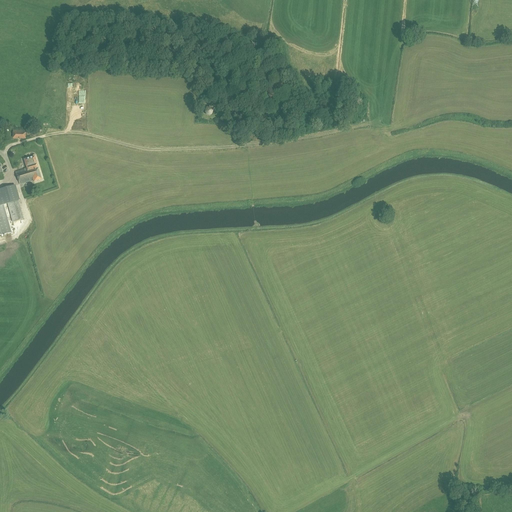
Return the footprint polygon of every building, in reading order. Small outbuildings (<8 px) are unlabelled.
[(206,116),(210,117),(212,115),(213,113),(214,110),(207,108),(205,113),(206,116)] [(13,139),(25,139),(25,131),(13,130),(13,139)] [(16,172),(18,178),(39,172),(35,157),(24,160),(28,168),(16,172)] [(18,178),(20,184),(33,180),(34,182),(41,179),(39,172),(18,178)] [(15,186),(0,189),(0,236),(11,233),(2,204),(19,200),(15,186)] [(18,200),(7,203),(13,222),(23,219),(18,200)] [(109,210),(101,215),(104,219),(112,215),(109,210)] [(95,229),(99,227),(95,219),(91,221),(95,229)] [(27,246),(30,251),(38,247),(35,242),(27,246)]
